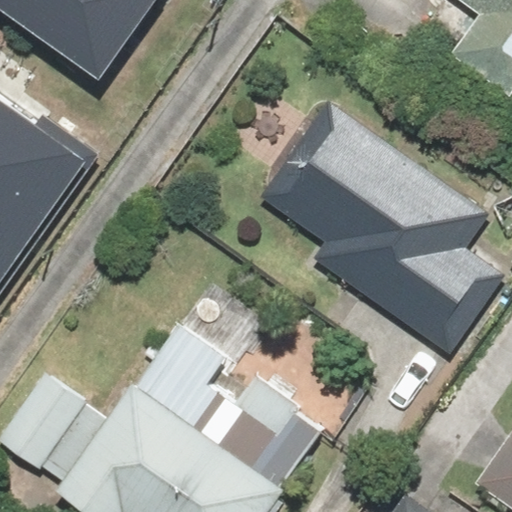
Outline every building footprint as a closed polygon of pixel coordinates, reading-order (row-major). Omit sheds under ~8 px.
[(0,0),(0,10),(102,84),(162,0),(0,0)] [(511,92),(511,0),(460,0),(480,14),(448,57),(506,100),(511,92)] [(330,99),(259,199),(322,244),(311,260),(442,354),(499,275),(461,247),(486,211),(330,99)] [(0,297),(93,165),(0,100),(0,297)] [(42,374),(0,436),(0,440),(61,482),(52,495),(76,511),(272,511),(326,432),(253,384),(238,406),(212,389),(228,365),(175,330),(114,422),(42,374)] [(511,511),(511,442),(479,491),(511,511)] [(423,511),(404,500),(396,511),(423,511)]
